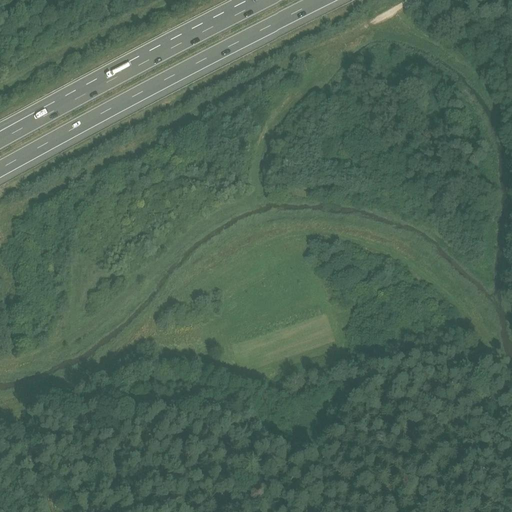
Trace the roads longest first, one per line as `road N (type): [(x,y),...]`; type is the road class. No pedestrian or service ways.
road 1 (motorway): [(0,171),(327,0)]
road 2 (motorway): [(267,0),(0,141)]
